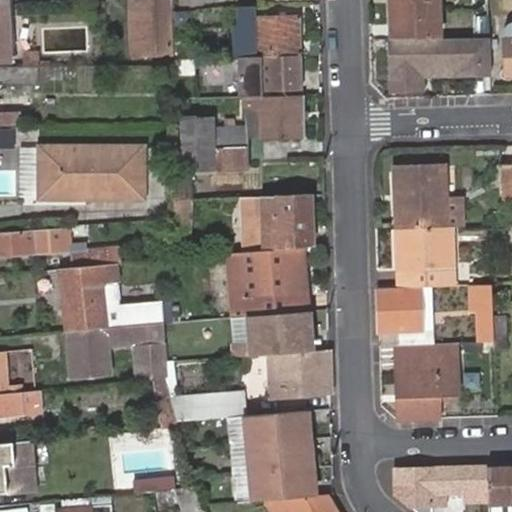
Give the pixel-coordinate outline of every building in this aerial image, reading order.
[(5,1),(0,0),(0,63),(9,62),(5,1)] [(12,0),(10,0),(8,0),(5,1),(9,62),(17,62),(12,0)] [(137,49),(135,0),(128,0),(129,48),(137,49)] [(166,0),(135,0),(137,49),(166,48),(166,0)] [(389,0),(389,38),(438,38),(437,0),(389,0)] [(236,25),(235,6),(224,7),(178,8),(179,55),(194,55),(194,27),(236,25)] [(258,56),(299,55),(297,18),(251,19),(251,33),(244,33),(238,37),(239,57),(252,56),(258,56)] [(438,38),(389,38),(390,92),(425,92),(425,79),(492,79),(492,38),(438,38)] [(300,90),(299,55),(258,56),(259,91),(300,90)] [(194,58),(176,58),(176,99),(196,98),(194,58)] [(0,81),(39,79),(38,60),(17,62),(9,62),(0,63),(0,120),(22,119),(22,108),(0,109),(0,105),(0,81)] [(63,65),(41,66),(42,79),(64,77),(63,65)] [(300,96),(245,97),(246,105),(246,137),(262,136),(302,135),(300,96)] [(211,117),(181,117),(183,168),(247,167),(245,128),(211,128),(211,117)] [(0,146),(13,148),(16,130),(0,128),(0,146)] [(37,200),(143,197),(141,147),(36,150),(37,200)] [(393,167),(394,227),(444,226),(450,226),(462,225),(461,197),(444,197),(444,166),(393,167)] [(191,170),(177,170),(177,200),(191,199),(191,170)] [(302,248),(312,247),(311,196),(242,197),(244,253),(260,252),(262,252),(265,251),(302,248)] [(193,235),(191,199),(177,200),(179,236),(193,235)] [(444,226),(394,227),(394,267),(450,266),(450,226),(444,226)] [(0,257),(35,254),(67,251),(67,246),(71,245),(70,232),(52,233),(0,237),(0,257)] [(94,264),(120,262),(114,248),(93,251),(74,252),(75,266),(94,264)] [(244,318),(309,312),(302,248),(265,251),(262,252),(260,252),(244,253),(237,253),(244,318)] [(228,255),(234,319),(244,318),(237,253),(228,255)] [(99,327),(161,321),(160,300),(106,306),(104,286),(122,284),(120,262),(94,264),(75,266),(56,268),(62,330),(65,330),(99,327)] [(494,342),(494,337),(494,315),(493,285),(478,285),(479,342),(494,342)] [(428,297),(428,286),(376,288),(377,331),(396,331),(396,344),(397,344),(429,343),(429,329),(418,329),(417,298),(428,297)] [(429,329),(428,297),(417,298),(418,329),(429,329)] [(506,315),(494,315),(494,337),(494,342),(495,347),(506,347),(506,315)] [(164,346),(161,321),(99,327),(109,337),(110,349),(130,347),(134,384),(153,382),(164,381),(161,346),(164,346)] [(99,327),(65,330),(68,377),(112,374),(110,349),(109,337),(99,327)] [(396,331),(377,331),(377,345),(396,344),(396,331)] [(398,419),(439,417),(438,396),(459,395),(457,343),(429,343),(397,344),(398,419)] [(329,391),(328,349),(280,353),(281,365),(263,367),(266,394),(284,393),(284,394),(329,391)] [(5,352),(0,352),(0,395),(14,394),(13,388),(8,388),(5,352)] [(281,365),(280,353),(262,355),(263,367),(281,365)] [(169,433),(164,381),(153,382),(156,434),(169,433)] [(14,394),(0,395),(0,415),(40,412),(39,392),(14,394)] [(173,421),(241,415),(239,392),(171,398),(173,421)] [(313,497),(305,409),(248,415),(255,505),(260,505),(313,497)] [(0,447),(0,494),(20,494),(20,485),(14,485),(11,446),(0,447)] [(484,467),(486,504),(486,505),(486,511),(511,511),(511,504),(511,503),(511,473),(511,474),(511,466),(484,467)] [(395,494),(416,511),(430,511),(430,503),(442,503),(442,492),(460,491),(461,504),(486,504),(484,467),(394,469),(395,494)] [(181,511),(205,511),(197,487),(176,493),(181,511)] [(313,497),(260,505),(264,511),(333,511),(324,496),(313,497)]
